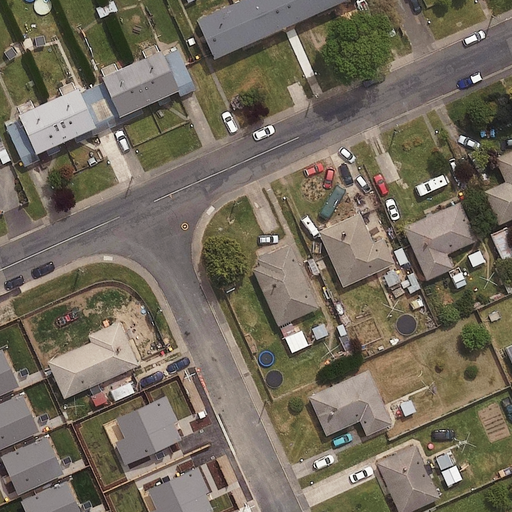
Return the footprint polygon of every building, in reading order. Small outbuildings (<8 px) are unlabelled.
[(318,0),(213,0),(191,10),(208,49),(318,0)] [(155,41),(94,68),(112,108),(173,81),(178,94),(195,86),(176,42),(159,49),(155,41)] [(16,152),(88,118),(70,79),(10,107),(15,117),(3,122),(16,152)] [(511,213),(511,137),(493,145),(505,177),(484,185),(497,219),(511,213)] [(476,235),(460,197),(403,222),(426,274),(452,263),(445,248),(476,235)] [(366,221),(361,209),(319,227),(342,281),(396,259),(378,216),(366,221)] [(511,251),(511,235),(507,224),(491,230),(502,256),(511,251)] [(281,322),(288,336),(310,325),(315,336),(326,331),(314,306),(319,304),(288,239),(249,257),(279,322),(281,322)] [(138,359),(119,317),(88,330),(91,337),(47,356),(64,393),(138,359)] [(44,410),(19,350),(0,358),(0,406),(7,425),(44,410)] [(392,419),(367,365),(308,392),(326,430),(359,415),(366,431),(392,419)] [(117,394),(112,382),(87,393),(93,405),(117,394)] [(439,493),(416,440),(377,457),(400,510),(439,493)] [(461,476),(451,449),(436,454),(447,482),(461,476)] [(162,489),(149,459),(117,473),(133,511),(180,511),(179,508),(196,500),(187,478),(162,489)] [(58,511),(54,501),(31,511),(58,511)]
